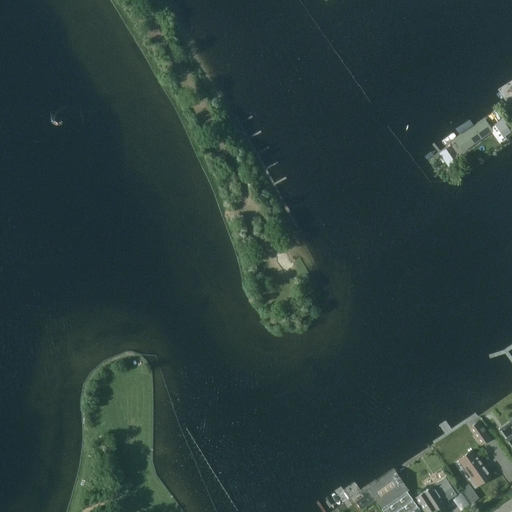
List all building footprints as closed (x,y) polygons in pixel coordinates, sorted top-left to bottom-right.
[(452,145),(461,156),(493,133),(484,121),(452,145)] [(497,129),(503,137),(511,132),(504,123),(497,129)] [(480,444),(490,437),(479,421),(469,428),(480,444)] [(480,483),(490,476),(472,450),(458,459),(472,478),(469,480),(474,488),(480,484),(480,483)] [(422,511),(420,508),(419,508),(407,491),(408,490),(394,470),(367,489),(375,499),(383,511),(422,511)] [(426,490),(415,497),(422,509),(424,511),(428,511),(432,510),(433,511),(444,504),(443,502),(455,494),(445,478),(440,481),(433,486),(428,489),(427,488),(425,489),(426,490)] [(361,509),(375,499),(367,488),(361,492),(364,496),(356,501),(361,509)] [(465,494),(470,502),(477,497),(472,489),(465,494)]
